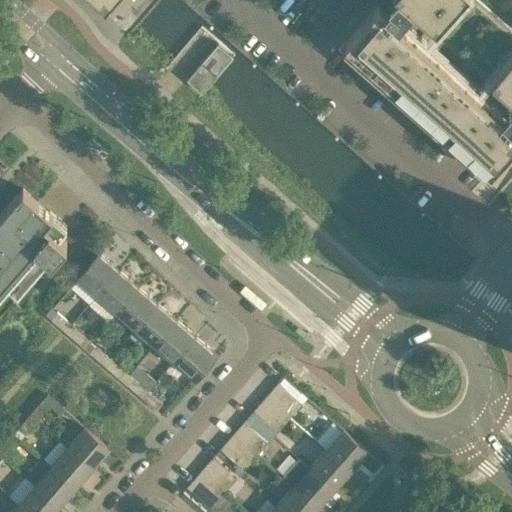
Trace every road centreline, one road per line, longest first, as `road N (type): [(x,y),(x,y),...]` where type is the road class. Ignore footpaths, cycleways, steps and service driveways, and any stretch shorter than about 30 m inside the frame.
road 1 (residential): [(122,511),(276,336),(19,105)]
road 2 (tertiary): [(308,275),(55,60)]
